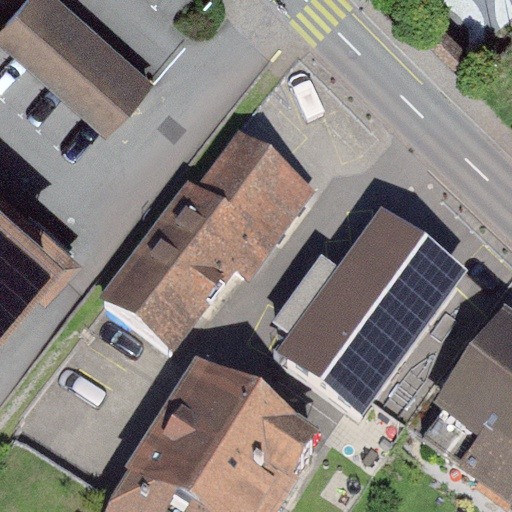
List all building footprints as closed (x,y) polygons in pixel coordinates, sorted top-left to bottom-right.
[(163,75),(74,0),(25,0),(0,29),(0,32),(116,130),(163,75)] [(264,281),(328,202),(253,143),(190,221),(264,281)] [(0,319),(50,263),(0,218),(0,319)] [(200,360),(264,281),(190,221),(126,300),(200,360)] [(384,426),(474,303),(377,232),(287,356),(384,426)] [(511,323),(510,322),(437,422),(511,476),(511,323)] [(282,511),(321,453),(210,381),(124,511),(282,511)]
